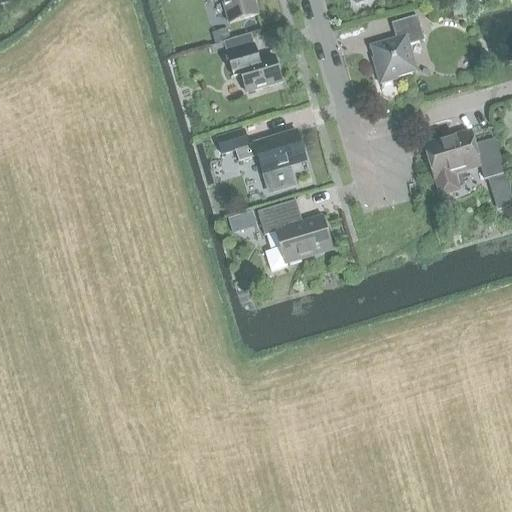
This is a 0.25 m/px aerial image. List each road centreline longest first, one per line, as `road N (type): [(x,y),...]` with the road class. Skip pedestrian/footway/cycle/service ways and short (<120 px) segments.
road 1 (residential): [(349,141),(511,94)]
road 2 (residential): [(349,141),(310,0)]
